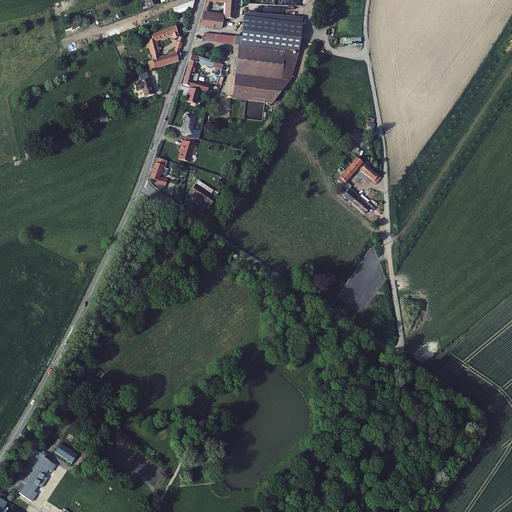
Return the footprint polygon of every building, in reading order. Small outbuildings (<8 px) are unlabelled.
[(188,0),(173,6),(175,13),(192,6),(194,0),(188,0)] [(207,0),(207,1),(210,2),(210,0),(225,0),(226,0),(225,16),(234,17),(235,0),(207,0)] [(208,6),(206,5),(201,22),(204,22),(222,25),(225,12),(207,10),(208,6)] [(244,14),(243,20),(269,23),(268,39),(299,42),(302,15),(248,10),(248,15),(244,14)] [(236,34),(235,35),(268,39),(269,23),(243,20),(241,34),(236,34)] [(149,38),(152,52),(160,50),(156,39),(159,38),(158,36),(172,31),(174,36),(179,34),(177,39),(183,40),(184,35),(179,34),(176,24),(149,33),(150,36),(153,35),(154,36),(149,38)] [(216,32),(215,39),(235,41),(235,35),(216,32)] [(235,35),(235,41),(239,42),(236,71),(290,78),(298,49),(299,42),(268,39),(235,35)] [(153,57),(155,65),(180,58),(179,54),(181,45),(176,43),(174,50),(161,54),(153,57)] [(192,51),(190,57),(198,60),(199,55),(200,53),(192,51)] [(224,61),(200,53),(199,55),(214,60),(213,63),(222,66),(224,61)] [(189,63),(184,81),(207,88),(209,82),(197,79),(193,77),(196,65),(189,63)] [(290,78),(236,71),(233,96),(273,101),(290,78)] [(142,87),(144,94),(151,91),(149,85),(148,82),(150,81),(148,77),(134,81),(136,88),(142,87)] [(199,88),(189,84),(187,89),(188,89),(185,98),(195,101),(199,88)] [(186,110),(182,128),(191,130),(190,133),(196,135),(198,136),(201,127),(192,125),(195,112),(186,110)] [(368,122),(366,130),(373,132),(375,124),(368,122)] [(183,143),(179,156),(190,159),(195,141),(194,141),(196,135),(190,133),(186,133),(185,138),(183,137),(182,143),(183,143)] [(352,145),(349,151),(356,155),(359,149),(352,145)] [(158,177),(157,180),(167,183),(169,177),(161,175),(165,162),(167,162),(168,158),(159,155),(158,159),(157,159),(153,175),(158,177)] [(357,155),(340,176),(342,178),(340,180),(344,183),(359,166),(376,180),(381,174),(366,162),(357,155)] [(197,182),(196,182),(191,192),(195,194),(195,195),(207,202),(213,192),(212,191),(204,187),(206,184),(206,182),(199,178),(197,182)] [(215,187),(206,182),(206,184),(204,187),(212,191),(215,187)] [(350,185),(344,194),(360,207),(367,199),(350,185)] [(102,378),(106,373),(100,370),(97,375),(102,378)] [(42,431),(48,435),(51,430),(46,426),(42,431)] [(71,441),(75,436),(69,432),(65,437),(71,441)] [(81,450),(64,440),(59,448),(76,459),(81,450)] [(49,451),(41,446),(22,475),(29,479),(23,489),(37,498),(42,490),(38,487),(42,481),(46,483),(52,474),(49,472),(53,466),(56,468),(60,462),(47,454),(49,451)] [(11,500),(1,493),(0,495),(0,507),(5,510),(11,500)]
